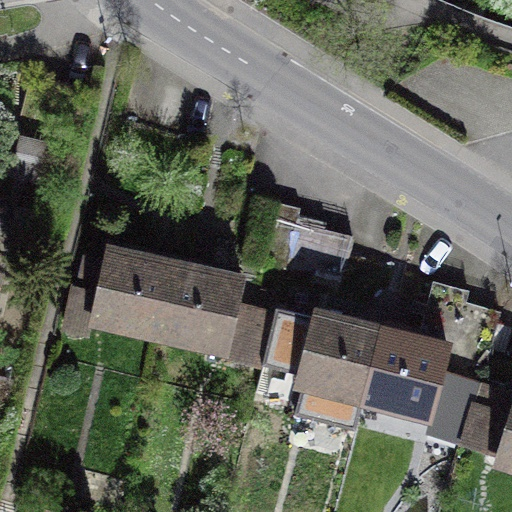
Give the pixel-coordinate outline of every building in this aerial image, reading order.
[(88,89),(28,75),(15,132),(74,146),(88,89)] [(299,207),(272,201),(259,256),(286,262),(297,216),(299,207)] [(325,222),(297,216),(286,262),(284,269),(313,276),(311,285),(338,291),(350,237),(323,231),(325,222)] [(97,346),(167,362),(187,279),(117,263),(97,346)] [(187,279),(167,362),(229,376),(248,293),(187,279)] [(468,289),(433,281),(416,349),(457,359),(485,366),(499,310),(465,302),(468,289)] [(307,402),(376,418),(394,344),(326,327),(307,402)] [(376,418),(439,434),(457,359),(416,349),(394,344),(376,418)] [(10,382),(0,380),(0,405),(4,406),(10,382)]
